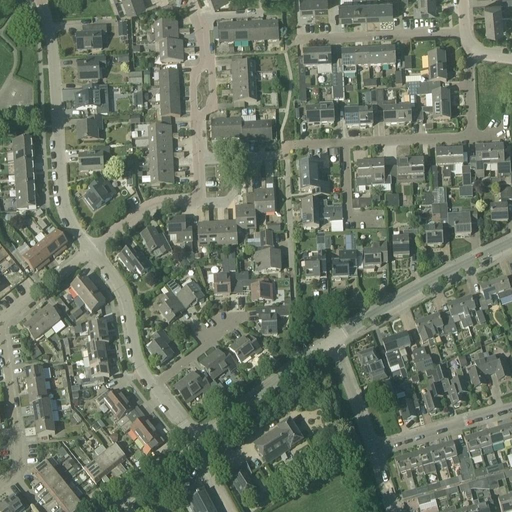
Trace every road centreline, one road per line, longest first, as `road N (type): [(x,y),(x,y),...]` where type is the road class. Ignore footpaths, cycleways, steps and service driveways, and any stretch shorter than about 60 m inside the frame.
road 1 (residential): [(91,249),(65,202),(39,0)]
road 2 (residential): [(333,341),(511,241)]
road 3 (residential): [(305,149),(471,139)]
road 4 (residential): [(304,41),(464,33)]
road 5 (residential): [(155,387),(136,354),(121,288),(91,249)]
road 6 (residential): [(14,474),(1,321)]
road 7 (residential): [(373,452),(511,409)]
road 8 (residential): [(201,161),(207,102),(197,18)]
road 9 (residential): [(297,368),(290,233)]
road 10 (residential): [(91,249),(150,207),(202,201)]
road 11 (residential): [(200,442),(297,368)]
